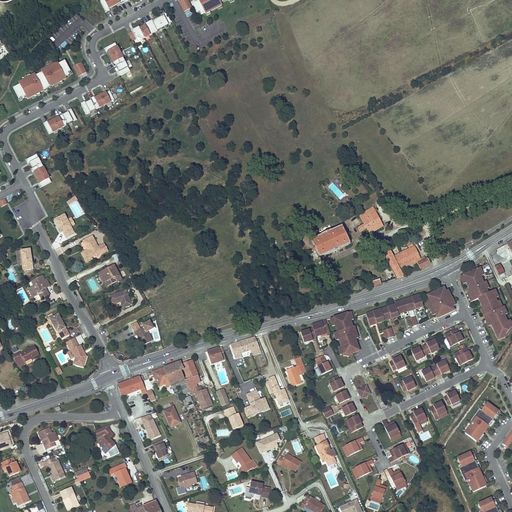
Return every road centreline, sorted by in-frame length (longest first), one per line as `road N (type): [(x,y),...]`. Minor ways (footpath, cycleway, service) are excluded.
road 1 (secondary): [(113,375),(444,269)]
road 2 (residential): [(19,179),(4,144),(8,128),(95,82),(95,37),(164,0)]
road 3 (unknown): [(511,191),(334,259)]
road 4 (residential): [(120,409),(28,424),(22,443),(51,511)]
road 5 (residential): [(113,375),(30,210)]
road 6 (residential): [(341,372),(465,312)]
road 7 (residential): [(485,362),(365,421)]
